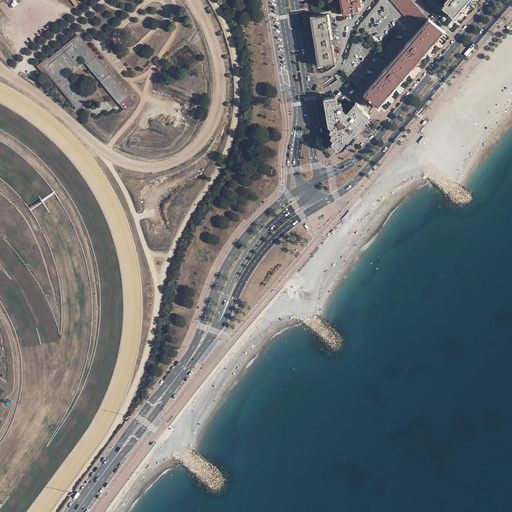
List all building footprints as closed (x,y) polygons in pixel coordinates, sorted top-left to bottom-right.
[(341,0),(344,11),(358,9),(357,3),(361,2),(360,0),(341,0)] [(390,0),(412,24),(424,14),(411,0),(390,0)] [(447,0),(442,6),(453,16),(466,0),(447,0)] [(327,14),(312,16),(314,25),(314,29),(317,45),(318,50),(320,63),(327,62),(334,61),(327,14)] [(422,26),(423,28),(372,87),(371,85),(367,89),(369,90),(366,94),(378,104),(441,30),(430,20),(426,23),(425,23),(422,26)] [(78,36),(54,56),(56,58),(51,63),(49,60),(48,59),(39,66),(46,75),(49,73),(78,108),(84,103),(80,97),(81,96),(63,73),(83,57),(99,76),(125,108),(133,102),(78,35),(78,36)] [(353,132),(369,114),(363,109),(364,108),(357,102),(347,114),(341,109),(341,108),(343,108),(342,105),(341,105),(340,101),(336,102),(335,96),(325,97),(329,120),(330,125),(333,141),(340,148),(345,142),(353,132)] [(347,143),(351,138),(355,134),(353,132),(345,142),(347,143)] [(340,148),(339,149),(344,154),(354,141),(351,138),(347,143),(345,142),(340,148)]
